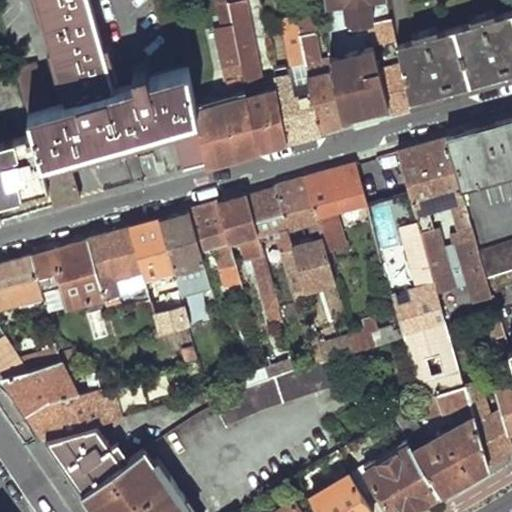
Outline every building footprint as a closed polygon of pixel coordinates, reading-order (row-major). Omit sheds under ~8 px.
[(12,68),(32,137),(47,188),(52,206),(74,200),(61,153),(168,122),(181,170),(202,164),(190,105),(182,68),(145,79),(141,67),(129,71),(132,83),(112,88),(104,61),(109,60),(105,47),(100,47),(87,0),(34,0),(63,103),(45,108),(32,62),(12,68)] [(202,164),(255,148),(223,0),(211,0),(217,27),(211,28),(227,100),(199,109),(197,104),(190,105),(202,164)] [(223,0),(255,148),(287,139),(276,88),(265,90),(244,1),(247,0),(223,0)] [(319,0),(320,5),(339,3),(341,19),(349,24),(366,22),(388,16),(384,0),(319,0)] [(397,56),(408,105),(435,97),(486,82),(511,74),(511,9),(394,43),(397,56)] [(293,14),(303,62),(303,64),(316,61),(309,10),(293,14)] [(303,62),(293,14),(279,17),(282,31),(290,65),(303,62)] [(366,22),(371,42),(377,40),(392,36),(388,16),(366,22)] [(373,48),(376,60),(382,59),(377,40),(371,42),(373,48)] [(370,116),(388,111),(377,67),(376,60),(373,48),(327,60),(329,69),(341,124),(370,116)] [(377,67),(388,111),(398,107),(408,105),(397,56),(391,57),(392,63),(377,67)] [(276,88),(287,139),(317,131),(309,92),(293,96),(289,74),(283,75),(281,65),(272,67),(276,88)] [(309,92),(317,131),(328,127),(341,124),(329,69),(305,75),(309,92)] [(446,137),(461,187),(511,171),(511,118),(475,129),(446,137)] [(0,200),(47,188),(32,137),(0,145),(0,200)] [(398,151),(416,211),(464,198),(461,187),(446,137),(424,143),(398,151)] [(304,177),(317,219),(321,232),(328,254),(349,248),(343,228),(336,230),(331,213),(353,206),(357,217),(368,213),(355,163),(327,170),(304,177)] [(275,185),(287,228),(317,219),(304,177),(275,185)] [(245,193),(258,238),(274,233),(294,293),(306,289),(293,247),(287,228),(275,185),(245,193)] [(216,202),(229,246),(238,243),(245,263),(251,261),(266,308),(278,305),(258,238),(245,193),(216,202)] [(240,282),(229,246),(216,202),(188,210),(201,254),(214,250),(226,287),(240,282)] [(457,205),(464,230),(467,229),(468,235),(474,233),(466,203),(457,205)] [(201,254),(188,210),(158,218),(173,272),(193,266),(196,277),(206,274),(201,254)] [(417,217),(422,232),(431,230),(427,214),(417,217)] [(129,226),(144,280),(173,272),(158,218),(129,226)] [(85,239),(103,295),(105,303),(113,301),(111,293),(145,283),(144,280),(129,226),(85,239)] [(422,232),(432,268),(449,263),(437,228),(431,230),(422,232)] [(293,247),(306,289),(336,280),(328,254),(321,232),(315,234),(317,241),(293,247)] [(393,295),(422,399),(467,385),(432,268),(422,232),(403,238),(418,288),(393,295)] [(456,244),(469,285),(488,278),(480,251),(475,236),(469,238),(469,240),(456,244)] [(32,253),(43,294),(47,311),(103,295),(85,239),(32,253)] [(511,239),(480,251),(488,278),(511,270),(511,239)] [(0,306),(43,294),(32,253),(0,262),(0,306)] [(183,308),(188,326),(202,322),(197,302),(183,306),(183,308)] [(278,305),(266,308),(268,315),(280,312),(278,305)] [(156,319),(160,334),(188,326),(183,308),(176,310),(176,314),(156,319)] [(367,331),(352,335),(357,351),(371,347),(367,331)] [(305,335),(313,364),(326,359),(322,344),(318,332),(305,335)] [(0,338),(0,376),(0,377),(28,369),(22,360),(4,335),(0,338)] [(322,344),(326,359),(332,358),(357,351),(352,335),(322,344)] [(482,343),(484,350),(508,344),(505,336),(482,343)] [(22,360),(28,369),(60,361),(59,355),(57,350),(22,360)] [(59,355),(60,361),(78,356),(77,350),(59,355)] [(294,355),(265,365),(269,380),(298,370),(294,355)] [(240,391),(223,397),(214,403),(227,426),(273,406),(339,383),(326,359),(313,364),(298,370),(269,380),(240,391)] [(0,377),(25,412),(54,400),(78,393),(60,361),(28,369),(0,377)] [(96,373),(100,387),(117,382),(114,367),(96,373)] [(467,385),(490,463),(511,450),(511,438),(510,430),(503,407),(488,416),(484,398),(487,397),(481,380),(467,385)] [(100,387),(105,402),(125,396),(120,381),(117,382),(100,387)] [(408,440),(441,492),(490,463),(467,385),(422,399),(428,414),(462,405),(466,418),(448,430),(445,424),(435,431),(438,435),(426,442),(422,435),(424,433),(416,419),(401,428),(408,440)] [(503,407),(510,430),(511,428),(511,388),(504,392),(502,385),(496,388),(503,407)] [(25,412),(44,440),(96,424),(78,393),(54,400),(25,412)] [(44,440),(81,492),(131,458),(120,441),(113,446),(98,424),(96,424),(44,440)] [(354,472),(367,495),(379,489),(392,511),(408,511),(441,492),(408,440),(354,472)] [(81,492),(95,511),(188,511),(181,501),(187,496),(173,475),(166,480),(144,449),(131,458),(81,492)] [(313,496),(323,511),(375,511),(351,473),(313,496)] [(275,511),(303,511),(296,500),(275,511)]
